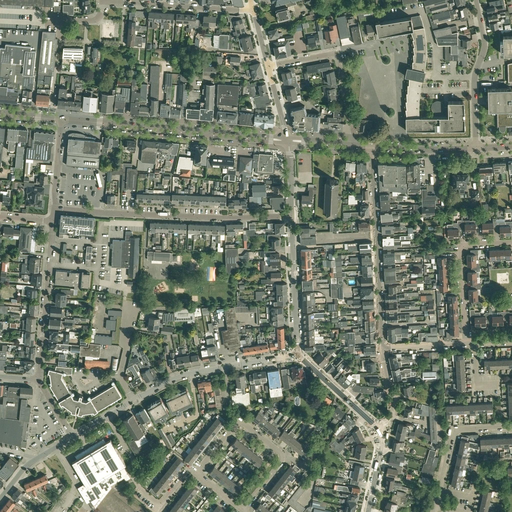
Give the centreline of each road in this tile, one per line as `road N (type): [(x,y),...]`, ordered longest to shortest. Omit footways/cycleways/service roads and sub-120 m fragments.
road 1 (residential): [(73,437),(173,378),(297,355)]
road 2 (residential): [(292,216),(53,209)]
road 3 (secondary): [(287,141),(61,119)]
road 4 (residential): [(370,148),(381,348)]
road 5 (residential): [(195,473),(244,420),(283,456),(242,510)]
road 6 (residential): [(35,380),(52,220)]
road 7 (residential): [(475,149),(474,77),(484,49),(476,0)]
road 8 (residential): [(464,344),(459,250),(467,242),(511,240)]
road 9 (residential): [(253,7),(104,1)]
road 10 (residential): [(297,355),(292,216)]
road 11 (residential): [(350,118),(335,52),(267,63)]
road 12 (residential): [(438,491),(455,428),(511,425)]
